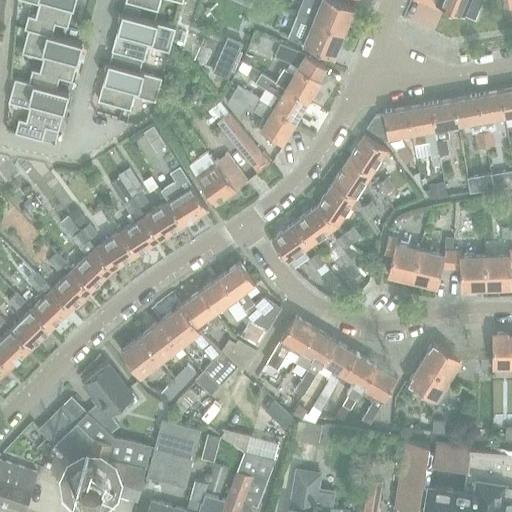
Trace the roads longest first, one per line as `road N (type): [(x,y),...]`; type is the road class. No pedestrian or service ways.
road 1 (residential): [(4,424),(106,319),(163,272),(244,224)]
road 2 (residential): [(244,224),(288,286),(340,319),(399,326),(511,307)]
road 3 (residential): [(244,224),(305,168),(370,60)]
road 4 (residential): [(69,151),(111,0)]
road 5 (residential): [(370,60),(436,70),(511,60)]
